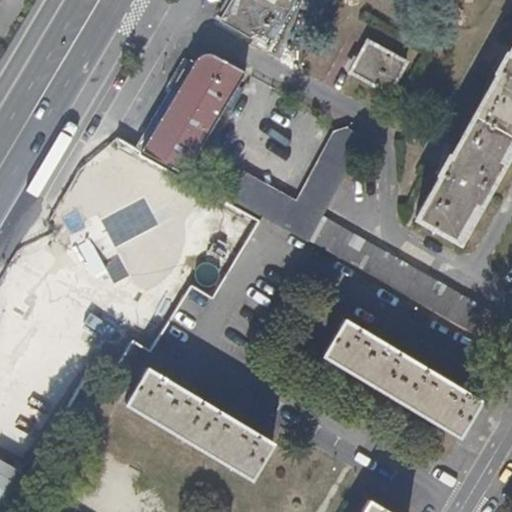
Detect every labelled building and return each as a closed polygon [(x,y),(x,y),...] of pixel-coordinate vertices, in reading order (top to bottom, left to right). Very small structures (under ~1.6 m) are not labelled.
[(511,0),(225,0),(213,21),(263,48),(288,0),(511,0)] [(364,42),(346,73),(387,95),(404,65),(364,42)] [(511,45),(412,221),(449,241),(467,209),(472,210),(496,167),(493,165),(511,130),(511,45)] [(187,64),(135,153),(179,176),(241,74),(209,56),(190,63),(187,64)] [(221,180),(213,194),(300,243),(312,222),(358,136),(342,128),(325,136),(289,202),(237,175),(221,180)] [(94,263),(55,265),(104,291),(104,306),(155,334),(193,264),(167,265),(175,251),(173,207),(148,208),(148,205),(101,207),(102,240),(122,251),(96,252),(95,224),(83,246),(83,258),(94,263)] [(511,333),(312,222),(300,243),(511,362),(511,333)] [(338,307),(315,346),(454,425),(476,387),(450,372),(451,370),(433,359),(432,362),(379,332),(380,329),(368,322),(367,324),(338,307)] [(149,363),(126,401),(255,474),(276,437),(249,422),(250,419),(236,411),(234,414),(192,389),(194,386),(179,378),(178,379),(149,363)] [(0,489),(10,469),(0,464),(0,489)] [(402,511),(368,492),(356,511),(402,511)]
